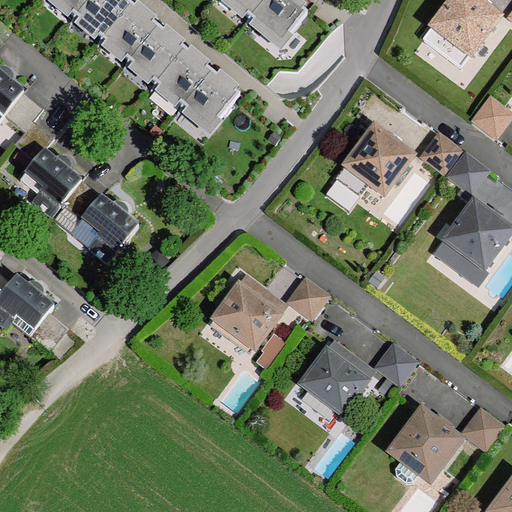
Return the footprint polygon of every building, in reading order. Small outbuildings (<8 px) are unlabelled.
[(246,96),(128,0),(40,0),(211,139),(246,96)] [(289,0),(213,0),(279,53),(309,16),(289,0)] [(474,0),(450,0),(429,28),(469,57),(499,17),(474,0)] [(0,114),(25,135),(34,123),(45,110),(0,74),(0,114)] [(511,116),(490,100),(474,122),(496,139),(511,117),(511,116)] [(62,207),(81,184),(44,153),(55,140),(34,123),(25,135),(15,146),(36,163),(21,181),(38,195),(33,202),(53,218),(62,207)] [(372,128),(342,168),(382,197),(412,157),(372,128)] [(439,137),(422,158),(444,175),(461,153),(439,137)] [(465,156),(449,179),(470,195),(487,173),(465,156)] [(53,221),(109,266),(139,230),(81,184),(62,207),(64,208),(53,221)] [(472,203),(442,243),(482,272),(511,232),(472,203)] [(0,300),(12,286),(12,285),(0,275),(0,300)] [(54,309),(17,280),(12,286),(0,300),(0,327),(6,332),(13,324),(51,355),(69,332),(49,316),(54,309)] [(306,281),(290,303),(312,320),(328,298),(306,281)] [(239,285),(213,319),(255,350),(281,316),(239,285)] [(378,369),(400,385),(416,363),(395,347),(378,369)] [(327,351),(301,386),(343,417),(369,382),(327,351)] [(423,409),(389,453),(431,485),(464,441),(423,409)] [(465,435),(488,452),(505,429),(482,412),(465,435)] [(511,511),(511,485),(492,511),(511,511)]
